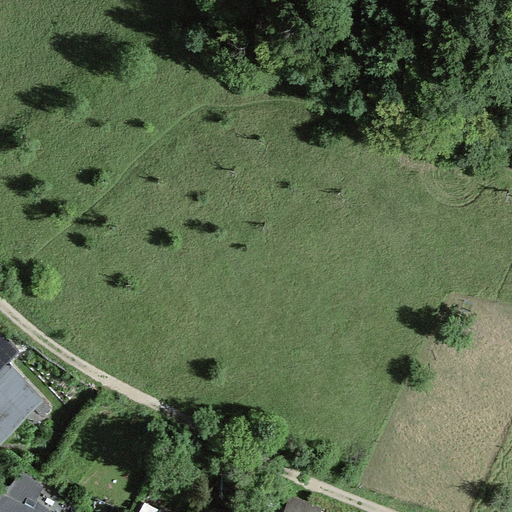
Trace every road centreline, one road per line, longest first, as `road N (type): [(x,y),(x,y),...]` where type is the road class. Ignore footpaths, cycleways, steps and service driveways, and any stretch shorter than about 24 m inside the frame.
road 1 (track): [(0,307),(128,393),(305,482),(389,511)]
road 2 (track): [(294,87),(511,168)]
